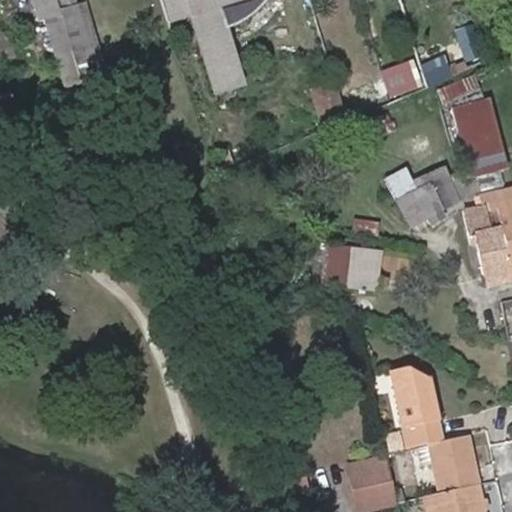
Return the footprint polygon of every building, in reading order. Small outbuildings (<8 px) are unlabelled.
[(60,15),(55,0),(33,0),(39,21),(47,19),(67,87),(83,83),(77,64),(76,60),(72,46),(63,14),(60,15)] [(65,0),(69,10),(62,12),(63,14),(72,46),(76,60),(77,64),(103,57),(88,4),(83,6),(80,0),(65,0)] [(164,0),(170,20),(193,13),(216,90),(242,82),(226,27),(245,19),(256,12),(262,6),(266,0),(164,0)] [(77,64),(83,83),(108,76),(103,57),(77,64)] [(416,59),(401,65),(382,73),(384,76),(391,92),(391,94),(423,82),(416,59)] [(474,74),(452,84),(456,98),(481,88),(474,74)] [(353,110),(391,92),(384,76),(378,78),(347,92),(353,110)] [(95,80),(83,83),(94,121),(106,119),(95,80)] [(339,81),(315,87),(322,118),(346,113),(339,81)] [(452,84),(439,90),(442,104),(456,98),(452,84)] [(487,98),(457,105),(474,176),(505,168),(487,98)] [(474,176),(457,105),(449,108),(467,178),(474,176)] [(230,149),(220,152),(223,166),(234,162),(230,149)] [(451,205),(456,204),(447,181),(443,170),(408,182),(402,171),(382,181),(408,227),(424,220),(439,212),(451,205)] [(479,199),(475,184),(461,186),(459,178),(447,181),(456,204),(479,199)] [(511,211),(511,190),(479,199),(480,207),(482,206),(485,216),(489,214),(491,214),(492,217),(493,217),(511,211)] [(482,206),(480,207),(481,209),(483,219),(490,217),(492,217),(491,214),(489,214),(485,216),(482,206)] [(483,278),(508,273),(498,233),(494,234),(492,225),(495,224),(493,217),(492,217),(490,217),(483,219),(481,209),(462,213),(469,247),(475,246),(483,278)] [(508,273),(511,271),(511,211),(493,217),(495,224),(492,225),(494,234),(498,233),(508,273)] [(424,220),(427,226),(441,217),(439,212),(424,220)] [(349,216),(345,235),(369,240),(372,222),(349,216)] [(264,233),(244,233),(244,247),(265,246),(264,233)] [(317,283),(340,286),(346,247),(322,244),(317,283)] [(346,247),(340,286),(369,290),(371,274),(374,251),(346,247)] [(286,254),(265,250),(265,261),(284,262),(286,254)] [(486,288),(510,283),(508,273),(483,278),(486,288)] [(371,274),(369,290),(385,293),(388,276),(371,274)] [(427,395),(430,394),(426,376),(410,367),(388,372),(401,427),(406,448),(419,445),(421,445),(440,441),(436,420),(432,403),(429,403),(427,395)] [(397,432),(388,434),(392,449),(400,447),(397,432)] [(440,441),(421,445),(419,445),(422,465),(429,463),(435,493),(475,484),(464,435),(440,441)] [(369,478),(381,474),(377,456),(350,463),(354,481),(369,478)] [(369,478),(374,503),(387,500),(381,474),(369,478)] [(423,496),(426,511),(484,511),(483,502),(478,483),(475,484),(435,493),(423,496)] [(404,484),(398,485),(401,498),(407,496),(404,484)] [(491,511),(489,501),(483,502),(484,511),(491,511)]
